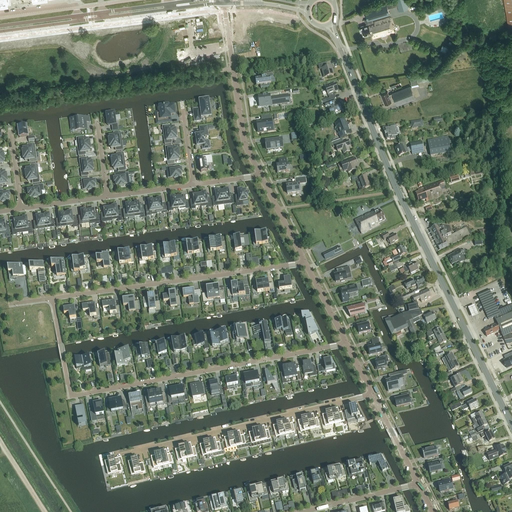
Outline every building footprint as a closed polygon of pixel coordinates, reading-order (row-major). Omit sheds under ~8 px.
[(408,0),(396,0),(400,11),(411,8),(408,0)] [(511,0),(503,0),(509,32),(511,30),(511,0)] [(369,24),(361,27),(364,36),(371,34),(373,39),(395,32),(390,17),(372,22),(372,21),(390,16),(386,5),(365,12),(367,19),(364,20),(364,21),(365,22),(365,23),(366,23),(366,24),(368,23),(369,24)] [(325,78),(335,75),(332,66),(327,67),(326,63),(318,65),(319,70),(321,69),(323,74),(324,73),(325,78)] [(270,78),(273,77),(273,73),(261,75),(262,79),(255,80),(256,86),(260,86),(261,89),(270,88),(269,84),(271,84),(270,78)] [(431,81),(430,75),(422,76),(422,75),(417,76),(417,75),(410,76),(412,86),(419,85),(418,82),(423,81),(426,81),(427,82),(431,81)] [(335,84),(325,88),(329,98),(326,100),(327,102),(336,99),(335,96),(332,97),(331,94),(338,91),(335,84)] [(396,106),(415,99),(410,86),(392,94),(392,95),(389,96),(387,92),(381,94),(385,105),(391,102),(391,101),(394,100),(396,106)] [(270,95),(258,97),(259,106),(277,103),(278,105),(291,103),(290,95),(271,98),(270,95)] [(208,99),(200,101),(201,109),(199,109),(193,110),(195,121),(201,121),(200,117),(202,117),(209,117),(208,114),(209,114),(209,112),(208,112),(208,110),(210,110),(208,99)] [(332,101),(336,99),(327,102),(322,104),(321,106),(328,109),(329,111),(328,111),(326,114),(328,118),(334,116),(333,114),(335,114),(337,115),(338,112),(342,111),(339,105),(337,106),(334,105),(334,103),(333,104),(332,101)] [(169,105),(159,107),(160,112),(158,113),(159,119),(157,120),(157,124),(171,122),(170,115),(175,114),(174,106),(169,107),(169,105)] [(112,129),(118,128),(118,124),(116,124),(114,113),(106,114),(108,126),(112,125),(112,129)] [(262,123),(257,123),(258,133),(264,132),(263,130),(267,130),(268,131),(273,131),(271,116),(261,117),(262,123)] [(72,130),(76,129),(76,131),(87,129),(86,122),(89,122),(88,117),(80,118),(73,119),(74,124),(71,124),(72,130)] [(345,120),(334,124),(336,127),(335,128),(336,131),(337,131),(340,138),(347,135),(345,132),(349,130),(345,120)] [(423,127),(422,120),(410,122),(411,129),(423,127)] [(28,136),(26,125),(18,126),(20,137),(28,136)] [(163,135),(176,134),(176,130),(175,130),(174,128),(169,128),(169,125),(162,126),(163,135)] [(197,135),(196,135),(196,137),(197,141),(196,141),(197,146),(202,145),(202,147),(209,146),(209,141),(205,141),(205,137),(208,137),(207,129),(200,130),(201,134),(197,135)] [(397,132),(385,133),(385,134),(387,140),(390,139),(391,140),(399,139),(398,136),(401,135),(399,131),(397,132)] [(109,143),(122,141),(121,132),(114,133),(115,136),(109,137),(110,139),(109,139),(109,143)] [(177,137),(176,134),(163,135),(165,145),(171,144),(171,141),(176,140),(176,138),(177,137)] [(77,147),(90,145),(90,142),(89,142),(88,139),(83,140),(82,137),(76,138),(77,147)] [(431,157),(451,153),(448,137),(428,141),(431,157)] [(281,140),(266,142),(267,150),(283,148),(281,140)] [(348,148),(351,147),(348,141),(341,144),(340,140),(331,143),(333,148),(336,147),(338,152),(342,150),(344,154),(350,152),(348,148)] [(123,150),(122,141),(109,143),(110,147),(111,147),(111,149),(117,148),(117,151),(123,150)] [(399,143),(400,146),(395,148),(398,157),(406,154),(406,153),(408,152),(404,142),(399,143)] [(413,155),(423,153),(421,142),(411,144),(413,155)] [(23,155),(36,153),(35,144),(28,145),(29,148),(23,148),(24,151),(22,151),(23,155)] [(91,149),(90,145),(77,147),(79,157),(85,156),(85,153),(90,152),(90,150),(91,149)] [(166,156),(179,154),(179,150),(178,150),(177,148),(172,149),(171,146),(165,147),(166,156)] [(37,162),(36,153),(23,155),(23,159),(25,159),(25,161),(30,160),(31,163),(37,162)] [(112,164),(125,162),(124,153),(117,153),(118,157),(112,157),(113,160),(111,160),(112,164)] [(180,158),(179,154),(166,156),(168,165),(174,165),(174,161),(179,161),(179,158),(180,158)] [(212,156),(201,157),(201,158),(202,157),(202,160),(199,161),(201,173),(207,172),(206,164),(212,164),(213,164),(212,156)] [(80,168),(93,166),(93,162),(91,162),(91,160),(86,161),(85,158),(79,159),(80,168)] [(358,167),(355,158),(341,164),(344,173),(348,171),(348,173),(356,170),(356,168),(358,167)] [(279,164),(280,164),(280,166),(277,166),(277,169),(277,174),(282,173),(281,172),(286,172),(287,172),(289,171),(289,170),(289,166),(288,166),(288,164),(287,165),(286,159),(279,160),(279,164)] [(126,171),(125,162),(112,164),(113,168),(114,167),(114,170),(119,169),(120,172),(126,171)] [(26,176),(39,174),(37,164),(31,165),(32,168),(26,169),(26,171),(25,172),(26,176)] [(94,170),(93,166),(80,168),(81,177),(88,176),(87,173),(93,173),(92,170),(94,170)] [(174,167),(166,168),(168,179),(174,178),(174,179),(179,178),(178,177),(181,177),(181,174),(182,173),(181,169),(175,170),(174,167)] [(121,178),(114,178),(115,183),(116,182),(116,186),(119,185),(119,187),(124,186),(123,185),(130,184),(128,173),(120,174),(121,178)] [(28,179),(28,182),(33,181),(34,184),(40,183),(39,174),(26,176),(26,179),(28,179)] [(347,183),(352,181),(353,183),(359,180),(363,190),(370,187),(366,176),(362,178),(361,174),(346,179),(347,183)] [(306,177),(295,179),(296,179),(297,185),(294,185),(291,185),(288,186),(287,186),(288,194),(289,194),(292,194),(296,193),(300,193),(299,185),(305,184),(305,178),(306,177)] [(88,179),(81,180),(83,190),(88,190),(88,191),(92,190),(92,189),(95,189),(95,185),(96,185),(95,181),(88,182),(88,179)] [(415,193),(419,202),(426,200),(426,202),(443,196),(440,188),(445,186),(443,181),(418,190),(419,192),(415,193)] [(33,199),(37,198),(37,197),(42,196),(42,191),(44,191),(43,185),(34,186),(35,189),(28,190),(28,195),(30,194),(30,198),(33,197),(33,199)] [(2,190),(0,190),(0,201),(2,202),(2,203),(6,202),(6,201),(9,201),(8,197),(10,197),(9,193),(2,194),(2,190)] [(224,191),(222,192),(224,205),(234,204),(233,196),(229,197),(228,190),(224,190),(224,191)] [(239,197),(236,198),(237,207),(243,206),(243,202),(247,202),(247,198),(248,197),(247,193),(246,193),(246,190),(242,191),(242,190),(238,190),(239,197)] [(220,191),(215,191),(216,199),(212,199),(213,207),(224,205),(222,192),(220,192),(220,191)] [(207,200),(206,193),(202,193),(202,194),(200,195),(201,206),(201,207),(207,206),(208,208),(211,208),(210,199),(207,200)] [(201,206),(200,195),(193,196),(193,197),(193,198),(193,199),(194,199),(194,202),(191,202),(192,210),(195,209),(195,207),(201,206)] [(175,198),(175,197),(171,198),(172,205),(168,205),(169,212),(173,211),(173,210),(179,209),(177,198),(175,198)] [(184,197),(177,198),(179,209),(179,210),(189,209),(188,203),(185,203),(184,200),(184,199),(184,197)] [(157,201),(155,201),(157,213),(163,212),(163,214),(167,213),(166,206),(162,206),(161,199),(157,199),(157,201)] [(157,213),(155,201),(153,201),(152,200),(148,201),(149,208),(146,208),(147,217),(151,217),(151,215),(157,214),(157,213)] [(135,205),(133,205),(134,217),(140,216),(141,219),(143,218),(142,210),(140,210),(139,203),(135,203),(135,205)] [(127,212),(124,212),(125,222),(127,222),(126,218),(134,217),(133,205),(130,205),(130,204),(126,205),(127,212)] [(112,208),(110,208),(112,220),(118,219),(118,222),(122,221),(121,213),(117,213),(116,206),(112,206),(112,208)] [(112,220),(110,208),(104,209),(104,211),(104,212),(105,215),(101,215),(102,223),(112,221),(112,220)] [(86,211),(85,210),(81,211),(82,218),(79,218),(80,225),(89,223),(90,223),(88,211),(86,211)] [(94,210),(88,211),(90,223),(89,223),(90,225),(96,224),(96,225),(100,224),(99,216),(95,216),(95,213),(95,212),(94,210)] [(379,225),(378,224),(385,220),(384,219),(385,219),(384,217),(383,217),(380,210),(373,213),(373,212),(371,213),(355,220),(362,234),(379,225)] [(68,214),(65,214),(67,226),(73,226),(74,228),(78,227),(77,219),(73,219),(72,212),(68,213),(68,214)] [(67,226),(65,214),(63,214),(63,213),(59,214),(60,221),(56,221),(57,228),(67,226)] [(45,216),(43,216),(45,229),(55,227),(54,221),(50,222),(49,214),(45,215),(45,216)] [(41,217),(41,216),(36,216),(37,223),(34,224),(35,229),(35,230),(45,229),(43,216),(41,217)] [(33,234),(31,224),(28,225),(27,217),(23,218),(23,219),(21,220),(23,233),(29,232),(29,235),(33,234)] [(21,220),(14,220),(14,222),(14,223),(15,223),(15,226),(12,227),(13,236),(17,235),(16,234),(23,233),(21,220)] [(0,235),(9,234),(9,227),(5,228),(5,225),(5,224),(4,222),(0,222),(0,235)] [(470,237),(470,236),(472,235),(468,227),(453,235),(449,226),(443,225),(440,227),(439,225),(437,226),(431,229),(432,229),(429,230),(434,239),(437,246),(438,246),(440,251),(446,248),(447,248),(470,237)] [(261,233),(262,245),(270,244),(270,238),(267,238),(266,232),(261,233)] [(253,239),(254,246),(259,245),(262,245),(261,233),(255,234),(255,238),(253,239)] [(394,243),(398,240),(395,234),(390,237),(387,233),(382,236),(384,241),(387,239),(391,245),(394,243)] [(248,239),(244,239),(243,237),(240,237),(240,236),(233,237),(235,251),(241,250),(241,246),(245,246),(244,244),(249,243),(248,239)] [(207,245),(208,252),(216,251),(215,239),(209,240),(210,245),(207,245)] [(215,239),(216,251),(225,250),(224,243),(221,243),(220,239),(215,239)] [(184,246),(185,255),(194,254),(192,242),(186,243),(187,246),(184,246)] [(192,242),(194,254),(202,253),(201,246),(198,246),(198,242),(192,242)] [(169,246),(171,257),(179,256),(178,249),(176,249),(175,245),(169,246)] [(161,251),(162,258),(171,257),(169,246),(164,246),(164,251),(161,251)] [(339,246),(323,254),(325,259),(342,251),(339,246)] [(385,261),(383,262),(385,267),(388,265),(388,266),(390,269),(399,264),(398,261),(401,259),(400,257),(407,253),(405,250),(404,247),(403,247),(396,250),(392,252),(395,257),(391,258),(392,259),(391,259),(390,257),(388,258),(384,260),(385,261)] [(146,249),(148,260),(156,259),(155,252),(153,252),(152,248),(146,249)] [(139,254),(140,262),(148,260),(146,249),(141,250),(141,254),(139,254)] [(460,249),(453,252),(454,254),(448,257),(452,265),(458,262),(459,264),(465,260),(460,249)] [(129,251),(124,252),(125,264),(134,262),(133,255),(130,256),(129,251)] [(118,254),(115,254),(116,262),(119,261),(120,264),(125,264),(124,252),(118,253),(118,254)] [(96,257),(97,263),(103,262),(104,269),(110,268),(108,254),(102,255),(102,256),(96,257)] [(78,258),(80,270),(88,269),(87,264),(85,265),(84,257),(78,258)] [(71,268),(71,272),(80,271),(80,270),(78,258),(72,259),(74,267),(71,268)] [(56,267),(57,276),(64,275),(64,276),(66,275),(65,265),(64,265),(64,260),(51,262),(52,268),(54,267),(56,267)] [(390,269),(389,269),(391,273),(402,267),(406,273),(410,271),(412,275),(416,273),(415,271),(418,269),(418,268),(417,266),(416,266),(415,263),(405,268),(402,262),(399,264),(390,269)] [(38,270),(39,278),(42,277),(42,280),(45,279),(43,263),(29,265),(30,271),(38,270)] [(8,268),(10,280),(15,279),(14,279),(16,279),(16,277),(24,276),(22,266),(8,268)] [(341,282),(345,281),(344,280),(347,280),(345,275),(351,274),(349,267),(338,269),(339,273),(334,275),(336,282),(341,281),(341,282)] [(276,285),(277,291),(284,290),(285,293),(289,292),(288,290),(294,289),(293,283),(291,283),(290,277),(284,278),(285,284),(276,285)] [(413,281),(412,279),(404,283),(407,290),(412,287),(412,288),(417,285),(418,288),(420,287),(421,288),(421,287),(425,285),(425,284),(424,282),(422,278),(414,281),(413,281)] [(262,281),(264,292),(269,292),(269,294),(275,293),(273,284),(269,285),(268,280),(262,281)] [(257,287),(252,287),(253,294),(264,292),(262,281),(256,282),(257,287)] [(237,284),(239,298),(250,296),(249,288),(244,288),(243,283),(237,284)] [(227,291),(228,298),(233,297),(233,298),(238,298),(239,298),(237,284),(231,285),(232,290),(227,291)] [(340,289),(343,303),(349,301),(347,295),(357,292),(355,286),(340,289)] [(212,288),(214,301),(225,300),(224,291),(219,292),(218,287),(212,288)] [(202,294),(203,303),(214,301),(212,288),(206,288),(207,293),(202,294)] [(414,292),(400,298),(402,301),(420,293),(418,289),(414,292)] [(183,291),(184,298),(189,297),(190,305),(199,304),(198,297),(195,297),(194,290),(187,291),(187,290),(183,291)] [(414,302),(415,301),(415,303),(414,303),(414,304),(408,305),(409,312),(419,310),(418,304),(417,304),(416,301),(420,299),(421,302),(424,301),(428,300),(427,299),(431,297),(429,293),(429,292),(428,291),(428,290),(418,295),(412,297),(414,302)] [(495,317),(496,320),(504,341),(511,339),(511,337),(510,334),(511,333),(511,306),(511,305),(498,311),(489,290),(478,295),(489,320),(495,317)] [(163,296),(164,302),(170,301),(171,307),(181,306),(179,298),(176,298),(175,293),(172,294),(172,293),(169,294),(169,295),(163,296)] [(143,298),(144,304),(149,304),(150,310),(155,309),(155,312),(161,311),(159,302),(155,302),(154,296),(148,297),(148,298),(143,298)] [(128,305),(129,312),(140,310),(139,302),(134,302),(133,297),(130,297),(130,299),(123,300),(124,306),(128,305)] [(109,308),(110,316),(120,314),(119,307),(116,307),(115,301),(102,303),(103,309),(109,308)] [(94,317),(94,319),(100,318),(99,309),(95,310),(94,302),(90,303),(91,304),(82,306),(83,312),(89,311),(90,317),(94,317)] [(346,309),(348,309),(350,317),(355,316),(355,315),(364,313),(362,306),(365,305),(365,304),(346,309)] [(64,309),(64,314),(69,314),(70,323),(77,323),(75,310),(73,310),(73,307),(63,308),(63,309),(64,309)] [(468,309),(472,319),(479,316),(475,307),(468,309)] [(390,317),(385,319),(386,322),(385,322),(392,336),(408,328),(413,338),(419,335),(413,324),(424,319),(427,324),(436,320),(432,313),(424,317),(423,315),(422,315),(421,311),(420,310),(419,310),(409,312),(408,313),(401,314),(400,315),(391,319),(390,317)] [(308,313),(301,314),(302,320),(305,320),(305,322),(303,323),(307,330),(308,337),(318,332),(308,313)] [(286,319),(280,320),(282,330),(282,331),(290,330),(289,323),(287,324),(286,319)] [(276,326),(274,326),(275,331),(282,330),(280,320),(275,321),(276,326)] [(363,325),(357,326),(359,334),(370,332),(368,324),(369,324),(368,321),(362,322),(363,325)] [(267,325),(256,327),(257,332),(262,331),(264,342),(270,341),(267,325)] [(245,326),(236,328),(236,332),(232,333),(234,340),(241,339),(241,340),(247,339),(247,334),(248,334),(247,328),(245,328),(245,326)] [(428,338),(435,334),(437,339),(426,344),(443,336),(440,329),(439,330),(437,326),(426,332),(427,334),(426,335),(428,338)] [(218,332),(220,344),(227,342),(225,330),(218,332)] [(210,335),(213,347),(220,346),(220,344),(218,332),(214,332),(214,335),(210,335)] [(205,350),(209,349),(207,341),(204,342),(203,334),(195,336),(196,341),(193,342),(193,341),(192,341),(193,347),(194,347),(194,346),(197,345),(197,346),(204,345),(205,350)] [(447,342),(446,342),(443,336),(426,344),(427,347),(430,346),(438,342),(440,345),(447,342)] [(178,339),(181,352),(187,350),(187,351),(185,338),(184,338),(178,339)] [(174,353),(181,352),(178,339),(172,340),(174,353),(175,353),(174,353)] [(372,355),(375,354),(381,352),(378,339),(371,340),(372,344),(373,344),(373,346),(368,347),(369,352),(370,355),(372,355)] [(161,355),(162,358),(167,357),(165,347),(167,347),(166,341),(159,343),(159,344),(157,345),(157,344),(155,345),(153,345),(154,351),(157,351),(158,355),(161,355)] [(140,348),(136,349),(137,357),(142,356),(142,358),(149,357),(147,345),(140,346),(140,348)] [(122,350),(121,350),(124,366),(128,365),(127,361),(131,361),(128,349),(122,350)] [(118,354),(115,355),(117,367),(123,366),(124,366),(121,350),(118,351),(118,354)] [(105,353),(97,354),(100,367),(104,366),(106,366),(106,368),(106,367),(111,366),(109,354),(105,354),(105,353)] [(442,359),(445,366),(455,361),(452,354),(442,359)] [(89,356),(82,357),(85,371),(92,370),(91,367),(89,356)] [(382,361),(375,362),(376,366),(375,366),(376,370),(381,369),(381,368),(386,367),(385,360),(388,359),(387,356),(381,358),(382,361)] [(82,357),(75,359),(77,370),(82,369),(82,372),(85,371),(82,357)] [(330,359),(323,360),(324,365),(321,366),(322,372),(326,371),(329,371),(329,370),(335,369),(334,363),(332,364),(331,360),(330,359)] [(452,371),(455,369),(455,370),(458,369),(458,368),(459,368),(455,361),(445,366),(447,369),(451,368),(452,371)] [(306,363),(303,364),(304,368),(303,369),(304,375),(309,375),(310,377),(317,376),(315,367),(312,367),(311,367),(310,363),(309,363),(309,362),(306,362),(306,363)] [(295,365),(289,367),(291,378),(297,377),(298,381),(301,381),(299,372),(297,372),(295,365)] [(289,367),(282,368),(284,375),(281,375),(281,378),(282,384),(286,384),(285,379),(291,378),(289,367)] [(272,379),(267,371),(265,371),(267,385),(271,384),(275,390),(278,389),(276,378),(272,379)] [(388,375),(390,375),(391,380),(386,381),(389,392),(400,389),(400,387),(403,386),(401,379),(404,378),(402,372),(406,371),(388,375)] [(257,373),(250,374),(253,388),(259,386),(260,388),(263,387),(262,380),(259,381),(257,373)] [(250,374),(244,375),(245,382),(242,382),(244,391),(247,391),(247,389),(253,388),(250,374)] [(459,375),(454,378),(451,379),(455,388),(450,391),(451,393),(461,388),(460,385),(463,383),(459,375)] [(235,377),(226,379),(227,389),(237,388),(236,387),(240,386),(238,377),(235,378),(235,377)] [(217,380),(209,382),(209,386),(208,386),(209,391),(210,391),(211,396),(219,394),(223,394),(221,386),(218,387),(217,380)] [(198,384),(190,385),(193,399),(201,398),(200,396),(204,395),(202,385),(199,386),(198,384)] [(188,400),(187,393),(186,390),(183,391),(182,387),(176,388),(178,401),(184,400),(184,401),(188,400)] [(176,388),(169,389),(171,397),(168,398),(169,404),(172,403),(172,402),(178,401),(176,388)] [(464,397),(472,394),(470,388),(463,392),(461,388),(451,393),(456,391),(461,400),(465,398),(464,397)] [(159,390),(154,391),(157,408),(157,406),(167,404),(165,395),(162,396),(161,391),(159,391),(159,390)] [(149,393),(147,393),(147,394),(148,394),(148,398),(145,399),(147,408),(157,406),(157,408),(154,391),(149,392),(149,393)] [(402,398),(395,400),(396,407),(410,404),(408,397),(411,396),(410,393),(401,395),(402,398)] [(137,396),(129,397),(131,407),(137,406),(138,411),(143,410),(142,405),(141,396),(137,397),(137,396)] [(118,398),(115,399),(117,411),(123,410),(123,409),(126,408),(127,408),(123,400),(123,401),(121,401),(121,398),(118,399),(118,398)] [(111,400),(109,401),(109,403),(108,404),(108,403),(107,403),(107,411),(111,411),(111,412),(117,411),(115,399),(111,399),(111,400)] [(475,400),(466,405),(464,406),(464,407),(463,407),(464,409),(465,409),(469,407),(470,410),(475,408),(476,409),(478,408),(478,407),(478,406),(475,400)] [(89,410),(89,408),(91,422),(97,421),(97,418),(103,417),(104,417),(101,403),(102,402),(94,404),(95,409),(89,410)] [(452,412),(462,407),(460,403),(450,408),(452,412)] [(344,410),(345,411),(347,421),(348,425),(355,423),(356,423),(364,421),(357,406),(356,407),(355,405),(351,406),(351,407),(349,407),(350,409),(344,410)] [(79,427),(87,426),(84,406),(81,407),(81,406),(75,407),(79,427)] [(336,411),(331,412),(335,425),(344,422),(343,419),(342,416),(342,414),(339,415),(338,410),(336,411)] [(335,425),(331,412),(330,412),(326,413),(326,415),(322,416),(325,427),(335,425)] [(470,415),(474,424),(484,419),(481,413),(478,415),(476,412),(470,415)] [(311,416),(307,417),(310,430),(319,428),(318,421),(317,420),(314,421),(313,416),(311,416)] [(301,420),(298,421),(300,431),(300,432),(310,430),(307,417),(305,417),(301,418),(301,420)] [(484,419),(474,424),(479,433),(485,430),(483,427),(487,425),(484,419)] [(286,421),(282,422),(285,435),(295,433),(293,426),(293,425),(290,426),(288,421),(286,421)] [(275,432),(272,433),(273,437),(275,436),(276,437),(285,435),(282,422),(281,422),(276,423),(277,425),(273,426),(275,432)] [(262,428),(258,429),(261,442),(270,440),(270,437),(273,437),(271,431),(268,432),(265,433),(264,428),(262,428)] [(252,432),(249,433),(249,435),(251,443),(252,444),(261,442),(258,429),(257,429),(252,430),(252,432)] [(491,432),(487,434),(485,431),(480,434),(482,438),(486,436),(489,442),(495,440),(494,439),(495,439),(494,436),(493,436),(491,432)] [(237,433),(233,434),(236,447),(246,445),(244,438),(244,437),(241,438),(240,433),(238,433),(237,433)] [(224,438),(227,448),(227,449),(236,447),(233,434),(232,434),(227,435),(228,437),(224,438)] [(472,439),(465,441),(466,445),(481,438),(479,435),(477,436),(476,436),(471,438),(472,439)] [(213,440),(209,441),(212,454),(221,452),(224,451),(222,443),(216,445),(215,440),(213,440)] [(209,441),(208,441),(203,442),(204,444),(200,445),(203,456),(212,454),(209,441)] [(189,445),(184,446),(187,459),(197,457),(196,454),(199,454),(198,448),(195,449),(192,450),(191,444),(189,445)] [(184,446),(183,446),(178,447),(179,449),(175,450),(178,461),(187,459),(184,446)] [(496,451),(487,454),(490,461),(499,458),(507,455),(503,446),(496,449),(496,451)] [(427,449),(422,450),(423,454),(423,455),(423,456),(424,459),(429,458),(433,457),(433,458),(434,458),(433,457),(438,456),(440,455),(439,451),(437,451),(436,447),(431,448),(431,447),(427,448),(427,449)] [(164,452),(160,453),(163,466),(173,464),(171,457),(171,456),(168,457),(166,451),(164,452)] [(163,466),(160,453),(159,453),(154,454),(155,456),(151,457),(154,468),(163,466)] [(381,456),(368,459),(370,465),(371,465),(378,463),(379,465),(379,466),(382,473),(388,470),(381,456)] [(107,459),(108,461),(105,462),(105,463),(107,472),(110,471),(111,474),(119,473),(122,472),(120,466),(120,465),(116,465),(115,459),(114,458),(112,458),(107,459)] [(362,460),(355,462),(358,474),(363,473),(364,476),(367,475),(365,465),(363,465),(362,460)] [(439,464),(438,460),(432,462),(433,465),(428,466),(430,473),(431,473),(431,474),(435,473),(435,472),(442,470),(440,463),(439,464)] [(138,461),(127,463),(130,474),(133,473),(134,477),(145,474),(143,466),(139,467),(138,461)] [(358,474),(355,462),(348,464),(349,469),(347,469),(349,476),(354,475),(355,476),(358,475),(358,476),(358,474)] [(339,466),(333,467),(336,479),(345,476),(343,470),(341,470),(339,466)] [(325,474),(327,481),(336,479),(333,467),(327,469),(328,473),(325,474)] [(320,483),(321,488),(325,488),(323,479),(321,479),(318,470),(318,471),(310,473),(311,475),(312,482),(313,482),(313,484),(320,483)] [(511,479),(511,480),(511,479),(511,472),(500,478),(503,486),(511,481),(511,479)] [(300,491),(306,490),(305,486),(306,486),(304,478),(303,479),(302,475),(296,476),(297,480),(292,481),(294,489),(299,488),(300,491)] [(444,484),(438,485),(440,493),(453,490),(450,479),(444,480),(444,483),(444,484)] [(277,481),(280,493),(289,490),(287,484),(284,484),(283,480),(277,481)] [(270,495),(280,493),(277,481),(271,483),(272,488),(269,488),(270,495)] [(256,486),(258,498),(268,495),(266,489),(263,489),(262,485),(256,486)] [(256,498),(258,498),(256,486),(255,486),(249,488),(250,493),(247,493),(250,502),(257,501),(256,498)] [(237,505),(245,503),(241,490),(233,492),(237,505)] [(218,496),(221,510),(227,508),(224,494),(218,496)] [(214,507),(215,511),(221,510),(218,496),(212,497),(213,502),(210,502),(211,508),(213,508),(212,507),(214,507)] [(195,506),(196,511),(208,511),(206,504),(205,504),(204,499),(197,501),(198,506),(195,506)] [(395,504),(396,511),(409,511),(407,506),(404,507),(402,499),(400,499),(400,500),(394,502),(395,504)] [(453,502),(447,504),(449,510),(459,508),(457,499),(453,500),(453,502)] [(380,503),(373,505),(373,507),(372,507),(373,511),(385,511),(386,511),(385,511),(383,504),(380,505),(380,503)]
